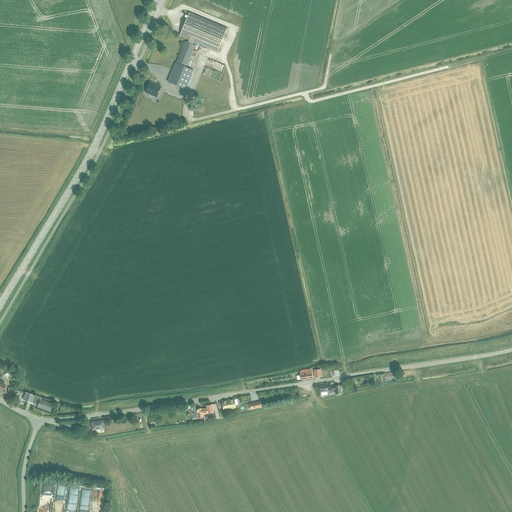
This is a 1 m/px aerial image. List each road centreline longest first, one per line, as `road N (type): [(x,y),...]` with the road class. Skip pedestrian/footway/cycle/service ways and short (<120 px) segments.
road 1 (unclassified): [(511,350),(40,420)]
road 2 (tertiary): [(0,305),(92,149),(156,0)]
